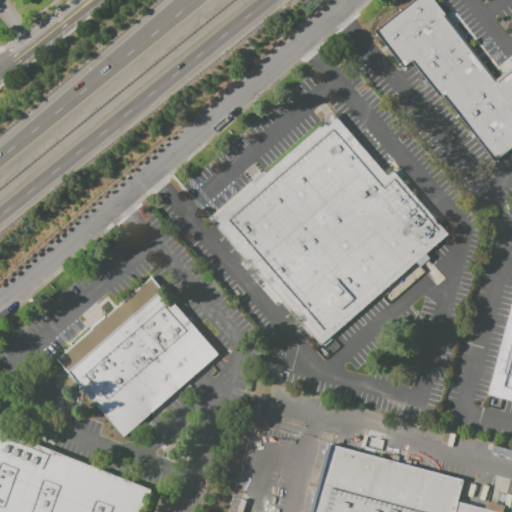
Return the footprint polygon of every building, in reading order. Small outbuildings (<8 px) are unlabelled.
[(415,0),(434,0),(496,78),(511,65),(511,149),(494,164),(410,58),(401,65),(375,32),(415,0)] [(338,116),(389,176),(393,170),(449,237),(322,349),(213,223),(338,116)] [(151,281),(220,356),(127,441),(58,365),(151,281)] [(511,299),(511,401),(487,395),(511,299)] [(146,511),(154,492),(0,431),(0,511),(146,511)] [(314,511),(332,446),(463,480),(458,502),(496,511),(314,511)]
